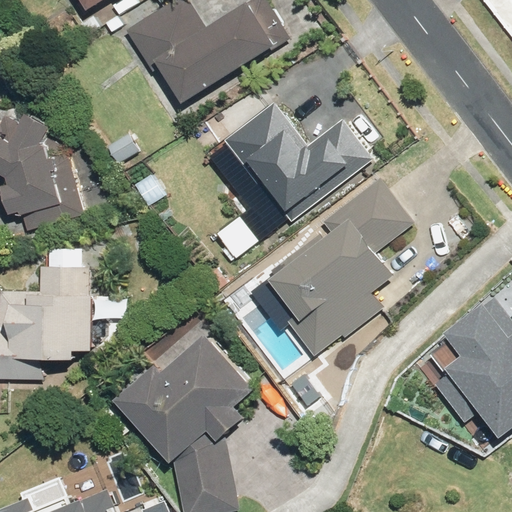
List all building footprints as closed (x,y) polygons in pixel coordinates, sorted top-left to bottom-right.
[(98,0),(112,22),(119,17),(147,0),(98,0)] [(202,104),(203,103),(301,39),(275,0),(268,0),(219,33),(197,0),(190,0),(139,33),(160,65),(171,57),(202,104)] [(287,103),(236,140),(263,176),(253,183),(286,229),(384,158),(355,118),(317,145),(287,103)] [(10,123),(0,118),(0,169),(28,183),(26,186),(18,189),(27,215),(48,215),(37,233),(98,213),(76,141),(63,142),(72,128),(45,114),(40,125),(14,113),(10,123)] [(387,178),(335,221),(347,235),(339,242),(330,232),(291,265),(298,273),(286,283),(313,315),(302,324),(331,360),(420,285),(391,251),(424,223),(387,178)] [(104,269),(52,266),(51,293),(13,291),(9,377),(99,381),(100,355),(135,356),(138,301),(102,299),(104,269)] [(471,349),(435,377),(471,424),(486,412),(506,437),(511,432),(511,310),(501,296),(456,330),(471,349)] [(272,387),(223,335),(182,373),(176,366),(138,403),(190,463),(195,511),(235,511),(248,510),(238,444),(265,418),(253,405),(272,387)] [(130,511),(122,491),(67,511),(43,511),(37,496),(7,507),(8,511),(130,511)]
